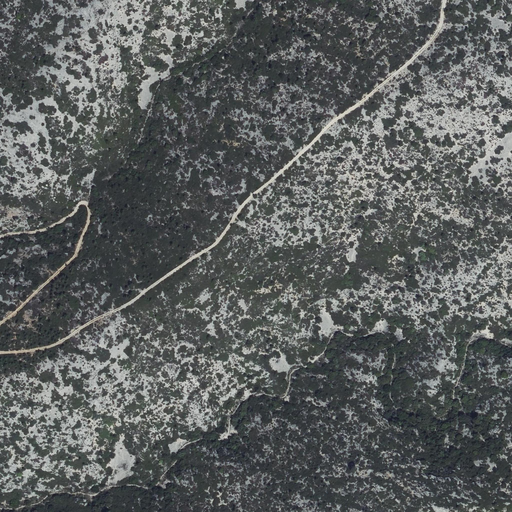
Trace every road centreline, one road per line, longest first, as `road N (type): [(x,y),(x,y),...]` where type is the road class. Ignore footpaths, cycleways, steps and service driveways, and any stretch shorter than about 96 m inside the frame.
road 1 (track): [(443,0),(432,38),(240,207),(217,242),(51,347),(0,352)]
road 2 (track): [(0,324),(66,265),(90,218),(82,203),(49,227),(0,237)]
